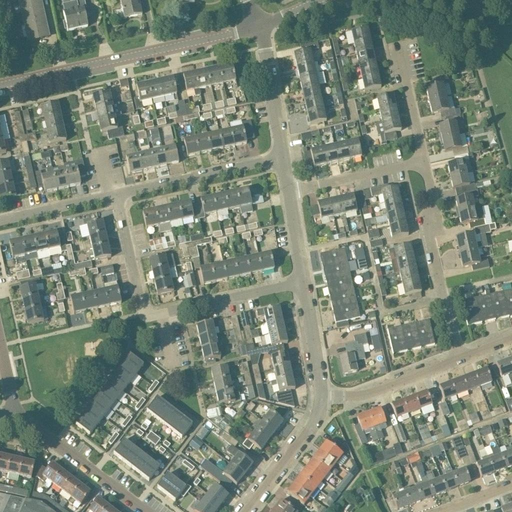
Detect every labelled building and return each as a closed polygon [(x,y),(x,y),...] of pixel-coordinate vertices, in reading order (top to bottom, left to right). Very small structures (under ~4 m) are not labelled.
[(19,0),(29,40),(48,35),(40,0),(19,0)] [(68,32),(88,27),(84,10),(87,9),(84,0),(78,0),(77,0),(77,3),(63,5),(68,32)] [(137,0),(119,0),(124,19),(141,15),(137,0)] [(355,45),(371,41),(368,29),(352,33),(355,45)] [(357,56),(374,52),(371,41),(355,45),(357,56)] [(302,53),(295,55),(297,66),(298,67),(314,63),(311,51),(319,49),(317,42),(300,46),(302,53)] [(360,68),(376,64),(374,52),(357,56),(360,68)] [(300,79),(317,75),(314,63),(298,67),(300,79)] [(363,79),(379,76),(376,64),(360,68),(363,79)] [(233,65),(220,68),(224,83),(236,81),(233,65)] [(212,86),(224,83),(220,68),(208,70),(212,86)] [(200,89),(212,86),(208,70),(196,73),(200,89)] [(199,89),(200,89),(196,73),(184,76),(187,91),(193,90),(195,97),(200,95),(199,89)] [(303,90),(319,87),(317,75),(300,79),(303,90)] [(379,76),(363,79),(365,91),(382,88),(379,76)] [(429,102),(446,98),(443,86),(449,84),(447,77),(433,80),(434,88),(426,89),(429,102)] [(161,81),(165,96),(177,94),(174,78),(161,81)] [(129,88),(127,81),(120,83),(122,90),(129,88)] [(153,99),(165,96),(161,81),(149,84),(153,99)] [(139,98),(134,99),(137,111),(142,109),(140,102),(152,99),(153,99),(149,84),(148,84),(137,87),(139,98)] [(305,102),(322,98),(319,87),(303,90),(305,102)] [(96,109),(112,105),(109,93),(93,96),(96,109)] [(380,111),(395,107),(393,95),(378,99),(380,111)] [(308,114),(325,110),(322,98),(305,102),(308,114)] [(446,98),(429,102),(432,115),(439,113),(441,120),(445,119),(456,117),(454,110),(454,109),(449,110),(446,98)] [(184,102),(179,103),(181,112),(182,118),(182,117),(187,116),(185,105),(184,102)] [(45,120),(61,117),(58,104),(42,108),(45,120)] [(189,104),(185,105),(187,116),(190,115),(198,114),(200,114),(198,108),(191,110),(189,104)] [(99,121),(115,117),(112,105),(96,109),(99,121)] [(383,122),(398,119),(395,107),(380,111),(383,122)] [(325,110),(308,114),(311,126),(327,122),(325,110)] [(182,118),(181,112),(168,115),(169,120),(174,119),(182,118)] [(19,114),(13,115),(15,124),(21,123),(19,114)] [(446,126),(439,127),(442,140),(459,137),(457,130),(463,129),(460,116),(456,117),(445,119),(446,126)] [(48,132),(64,129),(61,117),(45,120),(48,132)] [(115,117),(99,121),(102,133),(107,132),(109,140),(115,139),(124,137),(122,128),(118,129),(115,117)] [(398,119),(383,122),(386,135),(401,131),(398,119)] [(231,130),(234,144),(234,146),(242,144),(246,144),(245,138),(254,136),(251,121),(242,123),(243,127),(243,128),(231,130)] [(21,123),(15,124),(16,127),(17,134),(23,133),(22,126),(21,123)] [(64,129),(48,132),(51,145),(66,141),(64,129)] [(231,130),(219,133),(222,144),(223,149),(234,146),(234,144),(231,130)] [(196,138),(197,144),(199,154),(200,154),(211,152),(209,144),(207,136),(206,132),(202,133),(203,137),(196,138)] [(23,133),(17,134),(18,138),(20,144),(20,145),(23,144),(26,144),(29,143),(28,136),(24,137),(23,133)] [(208,136),(207,136),(209,144),(211,152),(223,149),(222,144),(219,133),(208,136)] [(35,135),(28,136),(29,143),(36,142),(35,135)] [(459,137),(442,140),(443,144),(445,153),(452,151),(454,158),(468,155),(467,149),(467,148),(467,144),(465,135),(459,137)] [(187,157),(199,154),(196,138),(184,141),(187,157)] [(346,144),(350,160),(362,157),(358,141),(346,144)] [(339,163),(350,160),(346,144),(335,147),(339,163)] [(163,150),(166,166),(179,163),(175,147),(163,150)] [(327,166),(339,163),(335,147),(323,149),(327,166)] [(322,150),(311,152),(315,169),(326,166),(327,166),(323,149),(322,150)] [(154,168),(166,166),(163,150),(151,152),(154,168)] [(142,171),(154,168),(151,152),(139,155),(142,171)] [(28,154),(22,155),(25,169),(31,168),(28,154)] [(455,164),(448,166),(451,177),(451,178),(467,174),(464,163),(469,162),(469,160),(473,159),(471,154),(468,155),(454,158),(455,164)] [(130,174),(142,171),(139,155),(126,158),(130,174)] [(65,171),(69,187),(81,185),(79,178),(86,176),(82,160),(64,164),(65,167),(65,171)] [(0,175),(10,173),(8,161),(0,162),(0,175)] [(57,190),(69,187),(65,171),(65,167),(53,170),(57,190)] [(31,168),(25,169),(26,171),(27,179),(33,178),(32,169),(31,168)] [(40,172),(35,173),(38,188),(44,187),(45,192),(57,190),(53,170),(52,169),(47,170),(48,175),(41,176),(40,172)] [(0,187),(13,185),(13,186),(18,184),(17,180),(12,181),(10,173),(0,175),(0,187)] [(457,195),(477,191),(475,190),(474,184),(469,185),(467,174),(451,178),(453,189),(455,189),(457,195)] [(33,178),(27,179),(28,183),(30,190),(36,188),(34,182),(33,178)] [(13,185),(0,187),(0,200),(15,197),(20,196),(19,192),(15,193),(13,186),(13,185)] [(384,204),(400,201),(398,189),(389,191),(388,185),(370,189),(372,198),(383,196),(384,204)] [(251,205),(250,200),(248,189),(236,192),(239,208),(241,215),(253,213),(252,205),(251,205)] [(459,214),(475,211),(472,199),(479,197),(477,191),(457,195),(458,200),(456,201),(459,214)] [(228,211),(239,208),(236,192),(224,194),(228,211)] [(216,213),(228,211),(224,194),(212,197),(216,213)] [(342,199),(345,215),(357,212),(354,196),(342,199)] [(204,216),(216,213),(212,197),(200,200),(201,204),(196,205),(200,220),(205,219),(204,216)] [(334,218),(345,215),(342,199),(330,201),(334,218)] [(334,221),(334,218),(330,201),(318,204),(322,220),(328,219),(329,222),(334,221)] [(387,216),(403,212),(400,201),(384,204),(386,210),(381,211),(383,217),(387,216)] [(200,220),(196,205),(191,207),(190,202),(178,205),(181,221),(193,218),(194,221),(200,220)] [(169,224),(181,221),(178,205),(166,208),(169,224)] [(166,208),(154,210),(158,226),(159,234),(171,231),(169,224),(166,208)] [(475,211),(459,214),(461,225),(469,224),(470,231),(475,229),(486,227),(484,221),(482,209),(475,211)] [(146,229),(158,226),(154,210),(142,213),(146,229)] [(390,228),(406,224),(403,212),(387,216),(390,228)] [(85,238),(89,237),(105,234),(102,222),(101,217),(93,219),(94,224),(86,225),(86,226),(82,227),(85,238)] [(406,224),(390,228),(392,240),(408,236),(406,224)] [(486,227),(475,229),(477,237),(491,234),(490,232),(496,230),(495,225),(486,227)] [(65,247),(66,247),(64,237),(63,237),(58,239),(56,232),(44,235),(47,251),(59,248),(60,252),(66,251),(65,247)] [(92,249),(108,245),(105,234),(89,237),(92,249)] [(36,253),(47,251),(44,235),(32,237),(36,253)] [(473,235),(456,239),(459,253),(460,254),(477,250),(477,249),(482,248),(481,243),(476,245),(473,235)] [(24,256),(36,253),(32,237),(21,240),(24,256)] [(12,259),(24,256),(21,240),(9,243),(12,259)] [(191,243),(188,243),(191,258),(192,260),(198,259),(196,247),(204,245),(205,245),(204,240),(203,240),(191,243)] [(381,240),(369,243),(371,249),(383,246),(381,240)] [(188,243),(178,245),(179,251),(183,250),(185,259),(191,258),(188,243)] [(108,245),(92,249),(94,261),(110,257),(108,245)] [(397,261),(413,258),(410,246),(395,249),(397,261)] [(357,262),(365,260),(362,249),(354,251),(357,262)] [(324,269),(348,264),(345,250),(321,255),(324,269)] [(477,250),(460,254),(463,268),(471,266),(472,272),(489,269),(487,261),(480,262),(477,250)] [(72,272),(76,271),(89,268),(92,268),(91,262),(75,265),(72,253),(67,255),(69,262),(72,272)] [(250,274),(247,258),(245,253),(234,256),(235,261),(239,277),(250,274)] [(258,255),(262,272),(274,269),(270,253),(258,255)] [(250,274),(262,272),(258,255),(247,258),(250,274)] [(165,256),(149,260),(152,272),(168,268),(165,256)] [(400,273),(416,269),(413,258),(397,261),(400,273)] [(367,270),(365,260),(357,262),(355,262),(357,272),(367,270)] [(227,280),(239,277),(235,261),(223,263),(227,280)] [(215,282),(227,280),(223,263),(211,266),(215,282)] [(52,271),(53,276),(62,274),(59,264),(51,265),(52,271)] [(327,283),(351,277),(348,264),(324,269),(327,283)] [(102,277),(114,274),(112,266),(100,268),(102,277)] [(211,266),(199,268),(203,285),(215,282),(211,266)] [(89,271),(89,268),(76,271),(78,276),(79,276),(79,277),(86,276),(85,274),(89,273),(89,271)] [(154,283),(170,280),(168,268),(152,272),(154,283)] [(403,285),(418,281),(416,269),(400,273),(403,285)] [(18,281),(30,278),(28,271),(16,274),(17,281),(18,281)] [(77,276),(78,276),(76,271),(72,272),(69,272),(70,281),(78,279),(77,276)] [(188,277),(186,277),(188,289),(196,287),(193,276),(193,274),(188,275),(188,277)] [(330,296),(354,291),(351,277),(327,283),(330,296)] [(38,297),(38,298),(42,297),(40,285),(39,279),(20,283),(21,288),(19,289),(22,301),(38,297)] [(170,280),(154,283),(157,295),(173,291),(170,280)] [(418,281),(403,285),(405,296),(421,293),(418,281)] [(105,290),(109,306),(121,303),(117,287),(105,290)] [(97,309),(109,306),(105,290),(94,292),(97,309)] [(511,290),(503,292),(509,317),(511,316),(511,290)] [(333,310),(357,304),(354,291),(330,296),(333,310)] [(489,296),(490,295),(489,291),(484,292),(485,297),(476,299),(482,323),(495,320),(489,296)] [(86,311),(97,309),(94,292),(82,295),(86,311)] [(495,320),(509,317),(503,292),(490,295),(489,296),(495,320)] [(74,314),(86,311),(82,295),(70,298),(74,314)] [(40,304),(38,298),(38,297),(22,301),(25,312),(45,308),(44,303),(40,304)] [(468,326),(482,323),(476,299),(462,302),(468,326)] [(357,304),(333,310),(336,323),(338,329),(349,327),(348,321),(360,318),(357,304)] [(263,309),(256,310),(257,317),(264,316),(265,323),(282,319),(279,307),(263,311),(263,309)] [(45,308),(25,312),(27,324),(44,321),(48,320),(45,308)] [(244,314),(240,315),(241,321),(242,321),(242,322),(241,322),(243,328),(249,327),(247,320),(246,313),(244,314)] [(282,319),(265,323),(268,335),(284,331),(282,319)] [(415,324),(421,348),(435,344),(429,321),(415,324)] [(215,334),(215,335),(219,334),(218,328),(214,329),(212,322),(196,326),(199,338),(215,334)] [(407,351),(421,348),(415,324),(402,327),(407,351)] [(249,327),(243,328),(243,329),(246,341),(252,339),(249,328),(249,327)] [(393,354),(407,351),(402,327),(388,330),(393,354)] [(239,329),(233,330),(234,331),(236,343),(242,342),(239,330),(239,329)] [(284,331),(268,335),(271,347),(287,343),(285,332),(284,331)] [(217,346),(215,335),(215,334),(199,338),(201,349),(217,346)] [(343,375),(358,372),(357,370),(362,369),(360,361),(365,360),(362,346),(368,345),(365,335),(353,337),(355,343),(344,346),(347,357),(340,358),(343,375)] [(253,345),(245,347),(247,356),(248,358),(250,357),(271,353),(269,347),(254,350),(253,345)] [(217,346),(201,349),(204,361),(220,358),(217,346)] [(274,369),(290,365),(287,353),(271,357),(274,369)] [(136,375),(143,366),(129,355),(122,364),(136,375)] [(511,385),(511,384),(511,367),(509,360),(496,365),(501,377),(507,375),(511,385)] [(244,376),(250,374),(247,363),(241,364),(244,376)] [(129,383),(136,375),(122,364),(116,373),(129,383)] [(276,381),(292,377),(290,365),(274,369),(276,381)] [(214,382),(229,379),(227,367),(211,370),(214,382)] [(474,373),(480,388),(491,384),(486,369),(474,373)] [(256,385),(262,384),(259,372),(253,373),(256,385)] [(123,392),(129,383),(116,373),(109,382),(123,392)] [(468,393),(480,388),(474,373),(462,378),(468,393)] [(246,388),(252,386),(250,374),(244,376),(246,388)] [(292,377),(276,381),(270,383),(271,387),(277,386),(279,393),(276,393),(278,404),(295,408),(291,390),(295,389),(292,377)] [(456,397),(468,393),(462,378),(451,382),(456,397)] [(216,394),(232,391),(229,379),(214,382),(216,394)] [(116,401),(123,392),(109,382),(102,390),(116,401)] [(444,402),(456,397),(451,382),(439,387),(444,402)] [(262,384),(256,385),(259,397),(265,395),(262,384)] [(252,386),(246,388),(249,401),(255,398),(252,386)] [(238,389),(232,391),(216,394),(219,406),(241,401),(238,389)] [(110,409),(116,401),(102,390),(96,399),(110,409)] [(420,411),(422,415),(429,413),(427,408),(432,406),(427,391),(415,396),(420,411)] [(409,415),(420,411),(415,396),(403,400),(409,415)] [(166,405),(157,398),(147,412),(156,419),(166,405)] [(103,418),(110,409),(96,399),(89,408),(103,418)] [(397,419),(409,415),(403,400),(391,405),(397,419)] [(250,413),(255,406),(251,403),(246,409),(250,413)] [(443,416),(449,414),(445,403),(439,405),(443,416)] [(175,412),(166,405),(156,419),(164,425),(175,412)] [(96,427),(103,418),(89,408),(83,416),(96,427)] [(236,416),(241,420),(246,414),(241,410),(236,416)] [(368,414),(378,441),(384,439),(380,427),(385,425),(380,410),(368,414)] [(183,418),(175,412),(164,425),(173,432),(183,418)] [(262,422),(275,432),(283,422),(269,412),(262,422)] [(468,427),(472,426),(480,423),(478,418),(476,413),(468,416),(470,421),(466,423),(467,424),(467,425),(468,427)] [(224,432),(233,420),(227,414),(223,420),(217,416),(211,423),(217,428),(218,427),(224,432)] [(373,443),(378,441),(368,414),(357,418),(359,425),(354,427),(361,446),(367,443),(364,436),(370,433),(371,435),(370,435),(373,443)] [(90,436),(96,427),(83,416),(76,425),(90,436)] [(236,426),(241,420),(236,416),(231,423),(236,426)] [(192,425),(183,418),(173,432),(182,439),(192,425)] [(268,442),(275,432),(262,422),(254,431),(268,442)] [(447,425),(441,427),(445,438),(451,435),(447,425)] [(400,444),(406,442),(400,426),(394,428),(400,444)] [(478,431),(480,437),(483,436),(483,437),(492,433),(489,426),(481,429),(478,431)] [(201,440),(207,432),(201,428),(195,436),(201,440)] [(420,430),(422,440),(429,438),(427,428),(420,430)] [(231,465),(245,475),(253,465),(239,454),(240,453),(234,448),(238,443),(224,432),(224,433),(221,430),(217,435),(220,438),(231,447),(227,452),(235,459),(231,465)] [(260,451),(268,442),(254,431),(247,441),(260,451)] [(445,438),(443,434),(431,438),(432,443),(445,438)] [(188,445),(195,451),(195,450),(201,444),(194,438),(189,445),(188,445)] [(467,458),(464,448),(460,438),(451,441),(458,462),(467,458)] [(133,448),(124,441),(114,455),(123,461),(133,448)] [(320,452),(336,464),(343,456),(348,449),(337,441),(332,447),(326,443),(320,452)] [(396,457),(402,454),(399,444),(393,446),(396,457)] [(440,453),(444,451),(442,444),(437,446),(429,449),(431,455),(440,452),(440,453)] [(464,448),(467,458),(470,465),(476,463),(470,446),(464,448)] [(506,469),(501,456),(498,447),(491,450),(492,455),(488,457),(494,473),(506,469)] [(506,469),(511,466),(511,448),(511,447),(506,450),(507,454),(501,456),(506,469)] [(142,454),(133,448),(123,461),(131,468),(142,454)] [(330,473),(336,464),(320,452),(313,460),(330,473)] [(150,461),(142,454),(131,468),(140,475),(150,461)] [(420,461),(420,460),(418,454),(414,455),(406,458),(408,465),(410,465),(412,469),(421,465),(420,461)] [(0,472),(7,474),(10,458),(0,455),(0,472)] [(481,478),(494,473),(488,457),(482,459),(483,463),(476,466),(481,478)] [(19,476),(22,461),(10,458),(7,474),(19,476)] [(323,481),(330,473),(313,460),(307,468),(323,481)] [(22,461),(19,476),(31,479),(34,464),(22,461)] [(159,468),(150,461),(140,475),(149,482),(159,468)] [(223,475),(206,462),(200,468),(217,481),(226,488),(231,482),(223,475)] [(393,463),(396,470),(398,476),(402,475),(400,468),(397,462),(393,463)] [(51,484),(61,471),(51,463),(46,470),(40,465),(36,477),(44,483),(46,480),(51,484)] [(348,473),(353,477),(358,471),(355,464),(348,473)] [(237,486),(245,475),(231,465),(223,475),(231,482),(237,486)] [(317,489),(323,481),(307,468),(300,477),(317,489)] [(453,474),(458,487),(470,483),(465,470),(453,474)] [(61,491),(71,478),(61,471),(51,484),(61,491)] [(458,487),(453,474),(452,471),(445,473),(447,477),(441,479),(446,492),(458,487)] [(434,497),(425,474),(425,472),(418,475),(421,483),(415,485),(416,489),(417,488),(422,501),(434,497)] [(446,492),(441,479),(435,481),(431,472),(425,474),(434,497),(446,492)] [(349,484),(353,477),(348,473),(343,480),(349,484)] [(167,474),(157,488),(166,495),(176,481),(167,474)] [(310,498),(317,489),(300,477),(294,485),(310,498)] [(70,498),(80,486),(71,478),(61,491),(70,498)] [(176,481),(166,495),(175,502),(185,488),(176,481)] [(335,490),(340,494),(347,486),(341,482),(335,490)] [(304,506),(310,498),(294,485),(287,493),(304,506)] [(80,486),(70,498),(70,499),(68,502),(72,505),(75,502),(80,506),(90,493),(80,486)] [(215,486),(208,495),(222,505),(228,496),(215,486)] [(8,487),(6,493),(13,495),(14,495),(16,489),(14,488),(8,487)] [(417,488),(416,489),(411,491),(409,487),(403,489),(410,506),(422,501),(417,488)] [(19,489),(18,496),(27,498),(28,491),(19,489)] [(357,502),(364,493),(359,489),(352,498),(357,502)] [(397,511),(410,506),(403,489),(399,491),(400,495),(392,498),(397,511)] [(338,497),(340,494),(335,490),(333,493),(331,492),(327,497),(326,497),(334,503),(334,502),(334,503),(338,497)] [(41,501),(45,496),(44,495),(33,492),(32,499),(39,500),(41,501)] [(0,500),(7,504),(11,496),(0,494),(0,500)] [(208,495),(201,504),(212,511),(216,511),(222,505),(208,495)] [(52,511),(41,504),(11,496),(7,504),(4,509),(3,511),(52,511)] [(51,507),(55,502),(47,496),(45,496),(41,501),(44,502),(51,507)] [(330,508),(334,503),(326,497),(322,502),(330,508)] [(87,511),(102,511),(107,507),(97,499),(88,511),(87,511)] [(276,511),(295,511),(281,501),(274,510),(276,511)] [(56,511),(61,511),(64,509),(55,502),(51,507),(56,511)]
